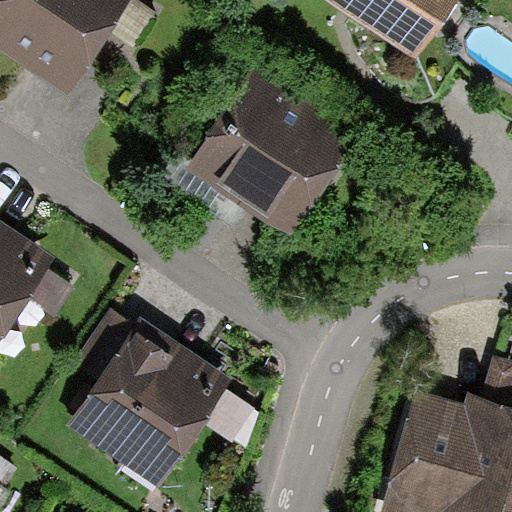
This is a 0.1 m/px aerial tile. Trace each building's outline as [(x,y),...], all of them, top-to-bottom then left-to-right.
[(122,0),(0,0),(0,30),(70,78),(122,0)] [(348,0),(416,47),(448,0),(348,0)] [(359,120),(253,52),(188,152),(295,220),(359,120)] [(54,306),(73,279),(47,261),(53,252),(0,216),(0,335),(31,290),(54,306)] [(230,370),(115,295),(78,352),(98,365),(66,414),(161,476),(203,411),(232,430),(252,400),(222,381),(230,370)] [(460,394),(415,381),(378,502),(411,511),(511,511),(511,393),(464,380),(460,394)]
